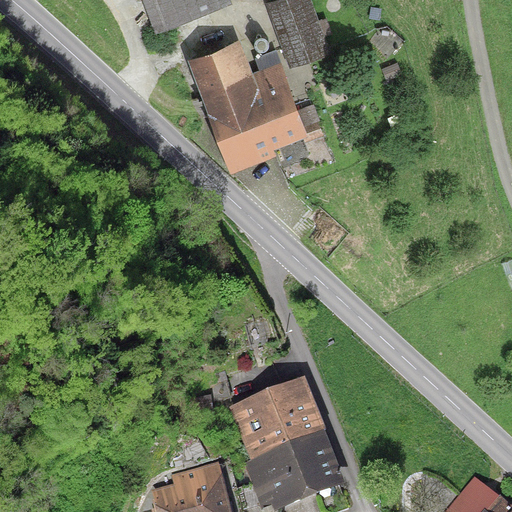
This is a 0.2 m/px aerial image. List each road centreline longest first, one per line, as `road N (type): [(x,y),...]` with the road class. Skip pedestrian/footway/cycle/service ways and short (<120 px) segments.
road 1 (secondary): [(511,456),(6,0)]
road 2 (unclassified): [(466,0),(511,196)]
road 3 (track): [(138,116),(137,69),(108,0)]
